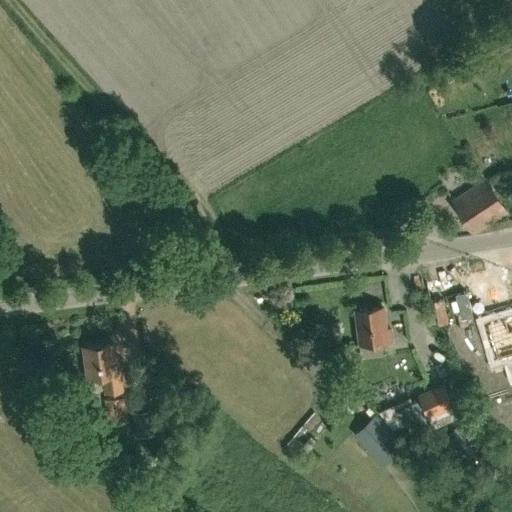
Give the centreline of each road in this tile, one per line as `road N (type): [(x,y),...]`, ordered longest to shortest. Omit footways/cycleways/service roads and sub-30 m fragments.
road 1 (tertiary): [(0,317),(511,240)]
road 2 (track): [(6,0),(257,281)]
